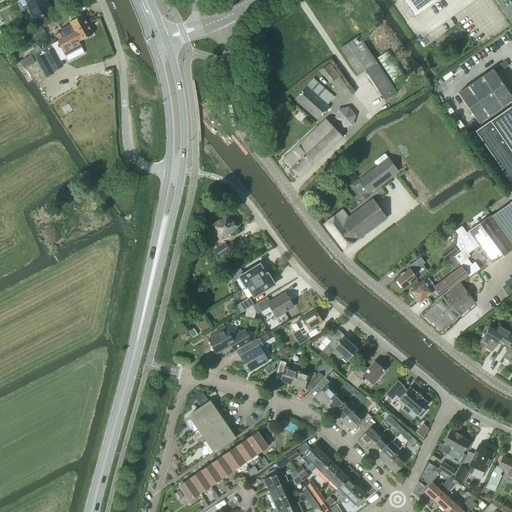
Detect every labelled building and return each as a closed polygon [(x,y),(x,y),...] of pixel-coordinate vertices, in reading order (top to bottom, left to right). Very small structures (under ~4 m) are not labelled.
[(18,0),(22,7),(25,5),(26,8),(29,7),(35,20),(49,13),(42,0),(18,0)] [(405,0),(416,15),(436,0),(405,0)] [(511,0),(494,0),(511,23),(511,21),(511,0)] [(59,41),(62,40),(61,38),(64,36),(65,37),(87,25),(82,16),(69,22),(70,24),(60,30),(62,32),(56,35),(59,41)] [(55,19),(46,23),(49,30),(58,25),(55,19)] [(79,42),(92,35),(87,25),(65,37),(64,36),(61,38),(62,40),(59,41),(57,42),(64,54),(80,46),(77,42),(79,41),(79,42)] [(357,76),(364,71),(384,101),(396,93),(358,36),(339,49),(357,76)] [(20,50),(24,57),(35,50),(32,44),(20,50)] [(51,45),(33,55),(43,74),(51,69),(51,68),(60,63),(51,45)] [(393,83),(406,75),(389,50),(376,59),(393,83)] [(23,68),(34,62),(31,56),(20,62),(23,68)] [(504,62),(492,70),(496,75),(507,66),(504,62)] [(330,84),(339,77),(329,64),(320,71),(330,84)] [(478,124),(511,99),(511,98),(496,75),(492,70),(457,94),(478,124)] [(306,87),(327,105),(334,97),(313,78),(306,87)] [(317,120),(329,107),(327,105),(306,87),(294,100),(317,120)] [(511,106),(475,132),(509,181),(511,179),(511,106)] [(282,160),(298,177),(300,176),(341,138),(325,120),(282,160)] [(358,181),(368,194),(398,171),(388,158),(358,181)] [(323,224),(343,251),(386,219),(372,200),(347,218),(341,210),(323,224)] [(511,201),(470,233),(479,246),(492,263),(511,248),(511,201)] [(220,240),(236,228),(231,221),(230,222),(225,216),(210,227),(213,230),(208,234),(212,239),(217,236),(220,240)] [(461,252),(454,257),(459,264),(469,257),(468,254),(478,246),(468,233),(466,234),(461,227),(455,232),(457,236),(456,246),(461,252)] [(217,258),(229,250),(225,244),(214,252),(217,258)] [(444,261),(457,251),(453,246),(440,256),(444,261)] [(448,261),(453,267),(458,264),(453,257),(448,261)] [(420,258),(414,263),(406,269),(407,270),(395,279),(398,284),(398,285),(400,288),(402,288),(403,290),(416,279),(411,273),(424,263),(420,258)] [(266,275),(263,269),(262,269),(259,265),(243,275),(239,269),(227,276),(231,283),(239,278),(245,288),(247,287),(266,275)] [(434,290),(439,297),(459,282),(467,276),(461,267),(435,287),(428,278),(423,282),(410,292),(411,293),(410,295),(413,299),(415,298),(418,303),(431,293),(434,290)] [(253,298),(264,291),(274,285),(267,274),(266,275),(247,287),(253,298)] [(423,316),(439,332),(440,332),(474,304),(460,284),(444,297),(433,307),(423,316)] [(275,318),(293,308),(284,294),(269,303),(267,298),(256,305),(261,313),(270,308),(275,318)] [(237,305),(241,312),(253,305),(249,299),(237,305)] [(295,324),(299,330),(292,335),(299,346),(308,340),(305,335),(311,331),(310,330),(322,322),(315,312),(301,320),(295,324)] [(503,343),(511,331),(499,324),(495,332),(489,328),(479,343),(485,347),(485,348),(490,351),(490,350),(491,351),(498,340),(503,343)] [(216,333),(207,338),(209,342),(216,354),(233,344),(236,349),(250,341),(244,330),(233,336),(232,335),(230,334),(228,335),(223,327),(215,331),(216,333)] [(356,350),(358,349),(352,344),(351,345),(343,338),(344,337),(338,331),(329,340),(331,342),(322,352),(327,356),(330,353),(339,360),(342,356),(347,361),(357,350),(356,350)] [(511,332),(511,331),(503,343),(509,347),(502,357),(511,363),(511,332)] [(242,347),(237,350),(240,356),(241,357),(240,357),(242,360),(245,365),(244,366),(247,372),(249,371),(250,372),(268,362),(260,349),(263,348),(258,339),(246,346),(242,348),(242,347)] [(282,375),(280,382),(291,385),(297,368),(298,364),(294,363),(292,369),(284,367),(286,363),(280,361),(276,373),(282,375)] [(372,384),(384,371),(374,363),(367,371),(360,365),(353,373),(352,372),(346,379),(356,388),(363,381),(360,379),(362,376),(372,384)] [(315,385),(323,377),(319,373),(315,377),(308,375),(309,371),(297,368),(291,385),(303,389),(306,380),(310,381),(315,385)] [(324,405),(335,394),(326,386),(329,383),(325,379),(317,387),(321,391),(316,397),(324,405)] [(308,393),(315,385),(310,381),(306,380),(303,389),(308,393)] [(400,381),(388,394),(394,399),(398,396),(401,399),(400,400),(407,406),(404,409),(409,414),(412,411),(419,417),(420,416),(422,418),(427,412),(425,411),(430,405),(424,399),(424,398),(418,393),(418,394),(411,389),(409,391),(405,387),(406,386),(400,381)] [(352,394),(355,391),(346,383),(343,387),(352,394)] [(355,391),(352,394),(362,402),(365,398),(355,391)] [(208,403),(206,399),(202,394),(194,399),(201,408),(200,408),(190,415),(189,416),(190,419),(187,421),(189,428),(194,424),(198,430),(194,432),(197,439),(202,435),(206,441),(202,443),(205,450),(209,446),(214,452),(222,447),(234,439),(226,427),(209,402),(208,403)] [(335,394),(324,405),(333,414),(344,403),(335,394)] [(342,422),(353,412),(344,403),(333,414),(342,422)] [(353,412),(342,422),(351,431),(356,426),(360,430),(368,421),(364,417),(361,420),(353,412)] [(368,421),(360,430),(364,434),(359,439),(367,448),(378,437),(370,428),(372,425),(368,421)] [(398,433),(402,430),(393,421),(390,424),(398,433)] [(407,442),(412,437),(407,433),(407,434),(402,430),(398,433),(407,442)] [(461,455),(468,442),(460,437),(461,436),(455,433),(455,434),(450,431),(442,445),(443,445),(440,451),(447,454),(450,449),(461,455)] [(246,440),(256,455),(267,447),(257,432),(246,440)] [(376,456),(387,445),(378,437),(367,448),(376,456)] [(412,437),(407,442),(412,446),(416,442),(412,437)] [(235,448),(245,462),(256,455),(246,440),(235,448)] [(391,442),(387,446),(387,445),(376,456),(385,465),(398,451),(399,450),(391,442)] [(311,464),(322,453),(319,451),(320,450),(315,444),(301,459),(305,463),(304,465),(307,469),(310,466),(311,464)] [(455,477),(453,480),(461,485),(468,474),(471,475),(472,475),(474,470),(485,474),(494,454),(491,452),(492,451),(487,448),(486,450),(479,447),(470,467),(470,468),(469,470),(461,466),(455,477)] [(222,457),(232,471),(245,462),(235,448),(222,457)] [(294,450),(285,457),(289,462),(298,456),(294,450)] [(398,451),(385,465),(394,474),(407,460),(398,451)] [(320,472),(332,460),(326,455),(325,456),(322,453),(311,464),(310,466),(307,469),(310,472),(312,471),(315,468),(320,472)] [(232,471),(222,457),(211,464),(221,479),(232,471)] [(279,469),(289,462),(285,457),(275,463),(279,469)] [(511,461),(502,457),(497,467),(495,467),(486,488),(494,492),(501,476),(499,475),(502,470),(508,472),(507,476),(511,478),(511,461)] [(328,481),(339,470),(336,467),(337,466),(332,460),(320,472),(328,481)] [(450,477),(455,471),(442,462),(438,469),(442,472),(450,477)] [(200,472),(210,486),(221,479),(211,464),(200,472)] [(337,489),(348,477),(343,472),(342,473),(339,470),(328,481),(337,489)] [(210,486),(200,472),(189,479),(199,494),(210,486)] [(268,491),(282,485),(288,482),(285,476),(283,477),(281,472),(262,481),(265,488),(266,487),(268,491)] [(304,472),(299,476),(302,481),(308,477),(304,472)] [(302,481),(299,476),(292,481),(295,486),(302,481)] [(348,477),(337,489),(335,491),(339,495),(336,498),(341,502),(343,500),(342,500),(356,486),(353,484),(354,482),(348,477)] [(199,494),(189,479),(178,487),(188,502),(199,494)] [(446,488),(451,483),(448,480),(443,486),(446,488)] [(311,481),(306,485),(307,486),(307,487),(312,495),(317,491),(318,491),(312,483),(311,481)] [(434,502),(442,493),(431,483),(423,492),(434,502)] [(451,483),(446,488),(450,492),(455,486),(451,483)] [(271,502),(286,495),(282,485),(268,491),(270,495),(268,495),(271,502)] [(365,500),(362,497),(365,494),(360,488),(359,489),(356,486),(342,500),(343,500),(346,504),(349,501),(357,508),(365,500)] [(306,499),(310,496),(306,490),(301,494),(305,499),(306,499)] [(317,491),(312,495),(317,501),(320,506),(325,501),(318,491),(317,491)] [(442,493),(434,502),(445,511),(453,502),(442,493)] [(277,511),(291,506),(286,495),(271,502),(274,509),(276,508),(277,511)] [(472,502),(474,500),(476,498),(472,495),(464,504),(467,508),(472,502)] [(306,499),(305,499),(309,505),(314,502),(310,496),(306,499)] [(325,501),(320,506),(324,511),(332,511),(330,509),(325,501)] [(453,502),(445,511),(463,511),(453,502)] [(473,511),(472,510),(476,505),(472,502),(467,508),(463,511),(473,511)] [(301,511),(298,503),(291,506),(277,511),(301,511)]
